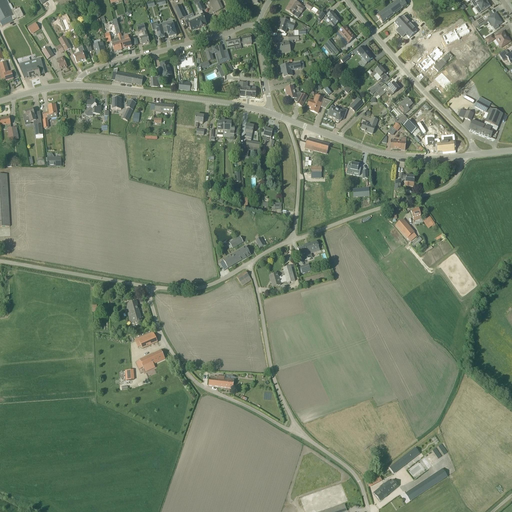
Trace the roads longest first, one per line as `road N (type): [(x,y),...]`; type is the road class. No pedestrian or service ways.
road 1 (track): [(248,263),(207,286),(177,290),(0,259)]
road 2 (track): [(149,287),(165,346),(191,378),(310,442)]
road 3 (secondary): [(474,154),(402,158),(270,113)]
road 4 (unclassified): [(474,154),(467,135),(346,0)]
road 5 (track): [(463,155),(444,190),(292,240)]
road 6 (secondary): [(270,113),(75,86)]
road 7 (unclassified): [(75,86),(91,71),(257,26)]
road 8 (track): [(310,442),(274,381),(248,263)]
road 9 (track): [(292,240),(299,169),(287,119)]
